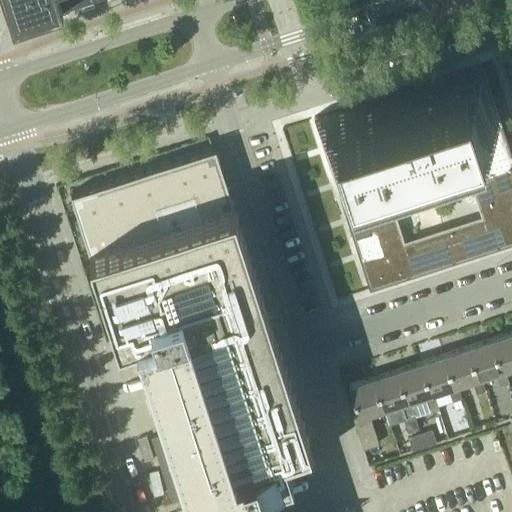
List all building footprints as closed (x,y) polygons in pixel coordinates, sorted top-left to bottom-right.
[(7,0),(12,13),(52,0),(7,0)] [(314,116),(369,288),(511,242),(511,154),(482,62),(314,116)] [(250,511),(242,486),(314,462),(307,439),(275,340),(271,341),(259,303),(265,301),(264,297),(261,298),(223,179),(226,179),(215,145),(212,146),(83,187),(84,189),(98,230),(86,233),(86,232),(84,233),(117,336),(136,330),(194,511),(250,511)] [(511,330),(491,338),(501,369),(504,368),(511,365),(511,330)] [(491,338),(467,345),(477,377),(480,376),(495,371),(500,385),(509,382),(504,368),(501,369),(491,338)] [(467,345),(444,353),(454,384),(458,383),(471,378),(476,393),(485,390),(480,376),(477,377),(467,345)] [(444,353),(420,360),(430,392),(434,390),(448,386),(452,400),(462,397),(458,383),(454,384),(444,353)] [(438,405),(434,390),(430,392),(420,360),(396,368),(406,399),(410,398),(425,393),(429,408),(438,405)] [(406,399),(396,368),(373,376),(383,407),(401,401),(406,415),(415,412),(410,398),(406,399)] [(369,412),(383,407),(373,376),(349,383),(359,414),(353,416),(363,447),(379,442),(369,412)] [(405,416),(409,430),(418,427),(414,413),(405,416)] [(437,440),(432,427),(420,431),(425,444),(437,440)] [(413,448),(425,444),(420,431),(409,435),(413,448)]
